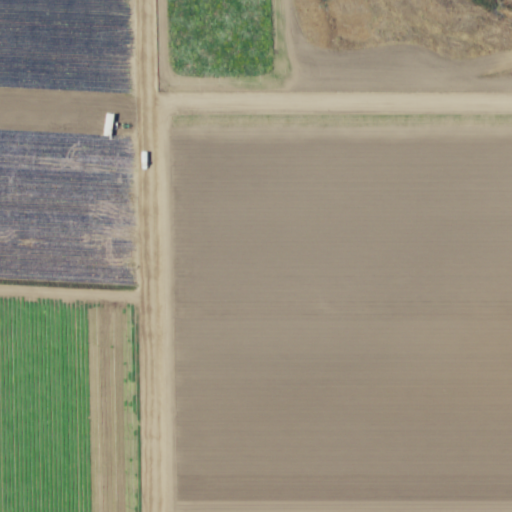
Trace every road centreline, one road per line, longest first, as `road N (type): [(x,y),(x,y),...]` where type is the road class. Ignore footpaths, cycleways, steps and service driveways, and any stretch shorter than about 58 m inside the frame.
road 1 (residential): [(153,511),(143,0)]
road 2 (track): [(511,108),(146,108)]
